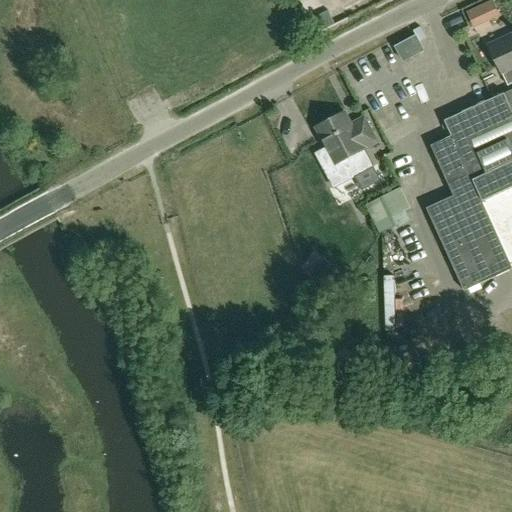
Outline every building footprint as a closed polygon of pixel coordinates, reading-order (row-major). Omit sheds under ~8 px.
[(505,11),(479,21),(483,31),(509,20),(505,11)] [(490,45),(509,86),(511,84),(511,92),(446,122),(453,137),(431,146),(454,197),(426,209),(464,291),(495,277),(511,269),(511,38),(510,40),(509,36),(490,45)] [(404,62),(424,51),(417,37),(397,47),(404,62)] [(426,117),(446,106),(437,90),(417,101),(426,117)] [(352,125),(346,113),(317,128),(335,165),(345,160),(351,172),(371,162),(365,150),(378,143),(365,118),(352,125)] [(395,228),(390,218),(409,209),(400,189),(365,205),(380,235),(395,228)] [(311,275),(312,276),(324,285),(337,269),(334,266),(323,258),(311,275)]
